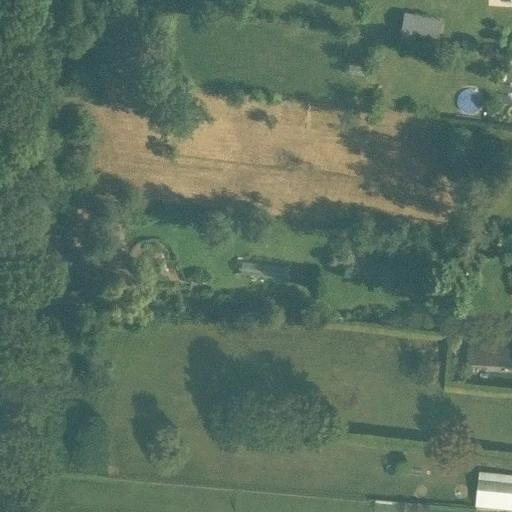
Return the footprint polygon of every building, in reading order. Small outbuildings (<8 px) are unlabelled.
[(403,16),(400,29),(402,30),(412,32),(437,37),(440,23),(403,16)] [(375,35),(376,27),(363,25),(362,33),(373,34),(375,35)] [(463,138),(460,155),(483,159),(486,142),(463,138)] [(468,348),(467,371),(501,373),(503,349),(468,348)] [(475,511),(485,511),(511,511),(511,479),(478,476),(475,511)]
